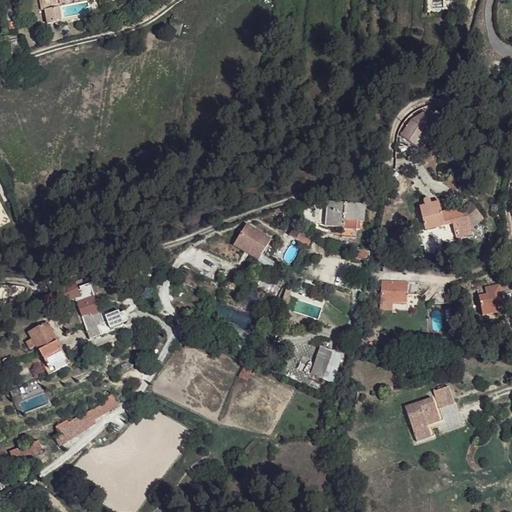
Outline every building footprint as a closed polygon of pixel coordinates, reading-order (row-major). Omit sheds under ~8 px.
[(43,0),(46,10),(48,24),(56,22),(56,20),(54,8),(59,7),(57,0),(43,0)] [(168,33),(180,37),(184,25),(172,21),(168,33)] [(400,136),(414,145),(424,129),(432,130),(435,115),(423,113),(411,121),(400,136)] [(419,207),(425,230),(444,226),(441,213),(438,202),(433,204),(430,201),(429,198),(427,198),(426,198),(424,198),(423,200),(424,206),(419,207)] [(326,201),(325,226),(343,227),(342,236),(357,237),(358,221),(364,222),(365,204),(326,201)] [(472,202),(465,208),(448,212),(452,224),(453,232),(455,238),(472,234),(470,229),(484,220),(472,202)] [(441,213),(444,226),(452,224),(448,212),(441,213)] [(247,224),(234,245),(258,261),(271,240),(247,224)] [(289,236),(303,244),(307,236),(294,229),(289,236)] [(368,261),(369,258),(370,253),(354,249),(353,258),(368,261)] [(394,262),(379,262),(379,269),(394,270),(394,262)] [(162,282),(155,278),(151,283),(158,288),(162,282)] [(258,287),(276,297),(281,288),(263,278),(258,287)] [(419,282),(382,281),(381,302),(393,302),(407,303),(407,294),(418,295),(419,282)] [(49,294),(55,308),(76,299),(83,319),(80,320),(81,322),(83,321),(87,332),(91,331),(94,339),(115,331),(115,330),(122,327),(124,325),(119,312),(109,316),(108,313),(101,314),(94,297),(90,298),(87,290),(79,293),(75,283),(49,294)] [(478,292),(482,316),(498,313),(497,309),(503,308),(500,288),(485,291),(478,292)] [(41,297),(47,311),(55,308),(49,294),(41,297)] [(281,307),(287,309),(291,297),(290,297),(285,295),(281,307)] [(47,322),(28,332),(33,339),(27,342),(31,350),(37,347),(45,361),(42,363),(49,376),(57,373),(70,365),(47,322)] [(311,375),(334,383),(343,355),(321,348),(311,375)] [(448,387),(434,392),(439,409),(454,403),(448,387)] [(105,403),(110,410),(118,405),(115,399),(112,394),(104,400),(105,403)] [(405,407),(414,435),(428,430),(427,426),(426,422),(439,418),(432,398),(405,407)] [(94,419),(110,410),(105,403),(90,411),(94,419)] [(68,423),(73,431),(94,419),(90,411),(68,423)] [(73,431),(68,423),(68,420),(57,427),(60,433),(66,444),(72,441),(76,437),(73,431)] [(428,430),(414,435),(417,442),(431,437),(428,430)] [(66,444),(60,433),(54,437),(60,447),(66,444)] [(40,442),(10,450),(13,463),(43,455),(40,442)] [(0,471),(0,482),(3,487),(16,480),(8,467),(0,471)]
